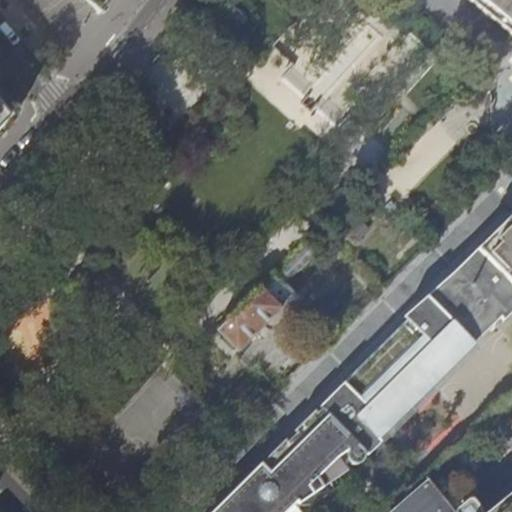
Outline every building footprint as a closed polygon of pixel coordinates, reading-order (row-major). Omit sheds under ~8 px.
[(81,0),(99,13),(109,0),(81,0)] [(511,0),(469,0),(479,8),(507,31),(511,34),(511,0)] [(0,133),(16,116),(0,97),(0,133)] [(511,213),(476,249),(511,285),(511,213)] [(330,394),(319,405),(368,454),(380,442),(376,438),(499,317),(503,321),(511,311),(511,285),(476,249),(466,260),(390,335),(330,394)] [(212,334),(236,354),(289,299),(283,292),(269,277),(212,334)] [(211,511),(285,511),(295,503),(298,505),(302,506),(310,505),(349,478),(341,466),(344,463),(351,465),(358,463),(363,459),(365,455),(366,456),(368,454),(319,405),(300,424),(248,475),(211,511)] [(453,479),(441,465),(426,479),(437,493),(453,479)] [(452,511),(437,493),(426,479),(407,495),(388,511),(452,511)] [(511,511),(511,490),(485,511),(511,511)]
